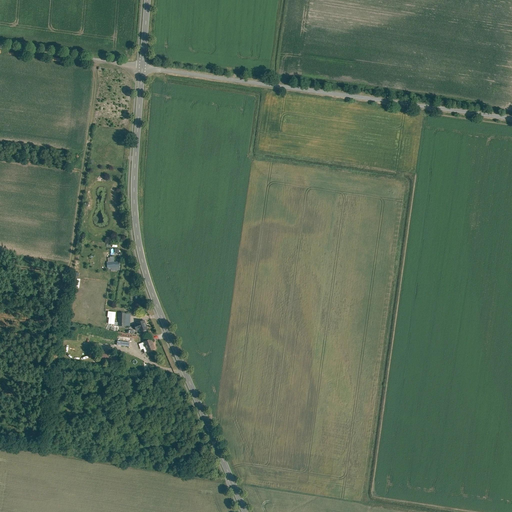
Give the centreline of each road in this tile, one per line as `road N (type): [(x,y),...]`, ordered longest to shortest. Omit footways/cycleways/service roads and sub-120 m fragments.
road 1 (tertiary): [(141,67),(138,242),(245,511)]
road 2 (unclassified): [(511,117),(141,67)]
road 3 (unclassified): [(141,67),(0,47)]
